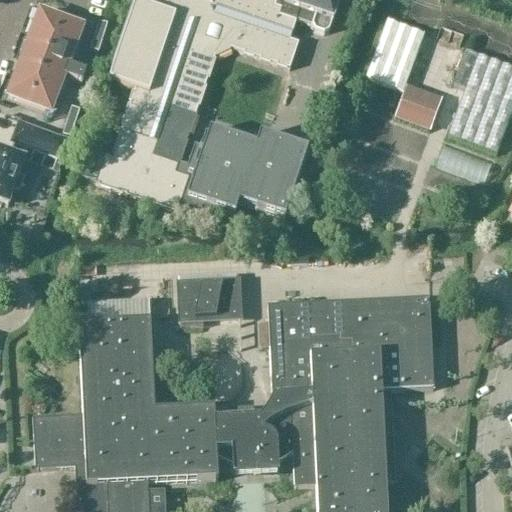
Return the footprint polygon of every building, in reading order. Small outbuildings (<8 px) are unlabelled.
[(89,154),(80,181),(86,183),(95,186),(95,187),(177,216),(179,211),(208,221),(211,211),(234,219),(238,208),(284,223),(307,154),(259,138),(255,150),(209,134),(203,152),(194,149),(187,171),(178,168),(215,60),(229,53),(289,73),(298,47),(289,44),(296,24),(304,27),(311,30),(313,35),(323,39),(329,36),(340,0),(285,0),(281,13),(275,10),(277,3),(268,0),(142,0),(140,9),(135,7),(108,84),(134,93),(111,161),(104,159),(89,154)] [(67,69),(72,54),(80,33),(39,18),(32,39),(24,60),(16,80),(9,101),(49,116),(57,95),(62,80),(81,87),(83,82),(85,76),(67,69)] [(107,28),(99,25),(96,32),(105,35),(107,28)] [(386,26),(365,83),(402,97),(423,39),(386,26)] [(105,35),(96,32),(94,39),(102,42),(105,35)] [(92,46),(100,49),(102,42),(94,39),(92,46)] [(92,46),(90,53),(98,56),(100,49),(92,46)] [(452,89),(464,94),(447,139),(496,158),(511,115),(511,72),(465,55),(452,89)] [(403,98),(394,121),(430,135),(438,111),(403,98)] [(69,118),(77,120),(79,113),(71,111),(69,118)] [(77,120),(69,118),(66,125),(74,127),(77,120)] [(0,204),(4,206),(19,160),(15,159),(19,146),(61,160),(67,141),(16,124),(10,144),(11,144),(8,156),(0,153),(0,204)] [(72,134),(74,127),(66,125),(64,132),(72,134)] [(72,134),(64,132),(62,139),(70,141),(72,134)] [(177,287),(176,287),(177,329),(179,329),(179,325),(239,322),(237,280),(236,280),(236,288),(177,291),(177,287)] [(82,420),(32,422),(34,474),(37,474),(74,472),(75,490),(75,491),(76,511),(147,511),(147,488),(165,487),(217,485),(216,462),(227,467),(228,467),(229,482),(274,479),(274,467),(275,467),(277,466),(281,464),(285,462),(292,457),(293,492),(309,491),(315,491),(316,511),(386,511),(385,488),(394,488),(390,396),(432,394),(428,305),(428,304),(408,305),(392,306),(364,307),(356,307),(347,308),(320,309),(266,311),(270,383),(271,404),(269,409),(267,413),(264,416),(262,419),(259,422),(253,423),(252,412),(213,413),(153,416),(149,326),(127,327),(77,330),(82,420)]
